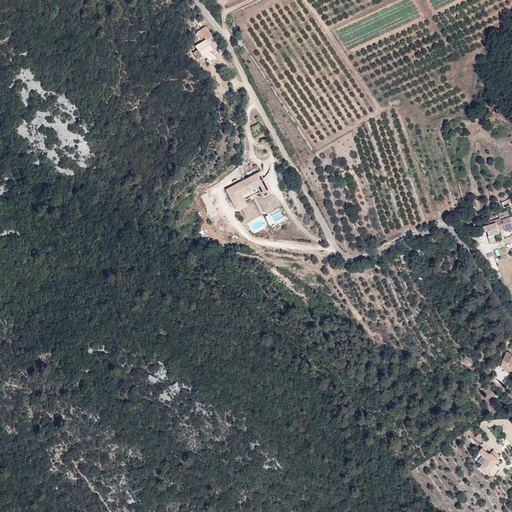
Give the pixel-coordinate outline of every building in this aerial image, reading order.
[(200,41),(210,35),(204,27),(195,33),(200,41)] [(217,46),(210,35),(200,41),(193,46),(195,49),(191,53),(196,60),(217,46)] [(249,178),(259,173),(256,167),(246,173),(249,178)] [(249,178),(225,191),(236,213),(248,206),(243,197),(258,189),(262,198),(270,194),(259,173),(249,178)] [(209,212),(215,209),(207,192),(201,195),(209,212)] [(271,216),(275,225),(286,219),(282,210),(271,216)] [(511,221),(497,224),(497,225),(499,235),(505,234),(506,235),(511,234),(511,221)] [(499,235),(497,225),(484,228),(485,233),(488,233),(490,245),(495,244),(494,237),(499,236),(499,235)] [(492,268),(497,266),(492,253),(487,255),(492,268)] [(511,354),(511,353),(510,353),(511,352),(503,348),(497,368),(507,372),(510,371),(511,371),(511,370),(506,369),(511,354)] [(475,437),(479,443),(484,439),(481,433),(475,437)] [(489,455),(481,448),(476,454),(481,457),(477,461),(480,464),(477,467),(486,475),(498,461),(490,454),(489,455)]
